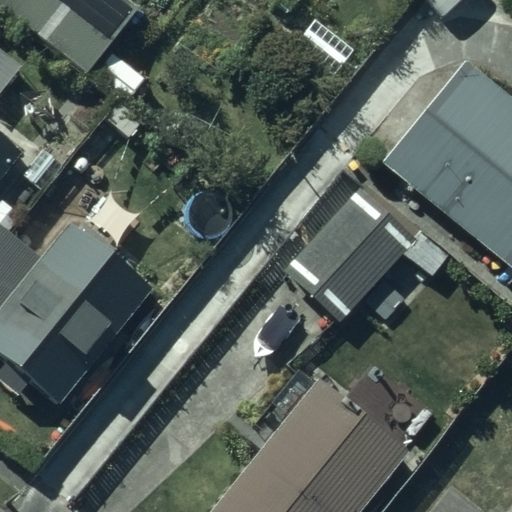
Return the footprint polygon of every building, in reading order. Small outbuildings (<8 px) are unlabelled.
[(141,18),(119,0),(0,0),(0,3),(92,78),(141,18)] [(511,122),(459,79),(377,178),(511,289),(511,122)] [(0,371),(67,421),(154,303),(69,241),(46,272),(0,235),(0,197),(28,165),(0,141),(0,371)] [(417,256),(362,201),(277,284),(332,340),(417,256)] [(373,511),(407,468),(314,397),(225,511),(373,511)]
